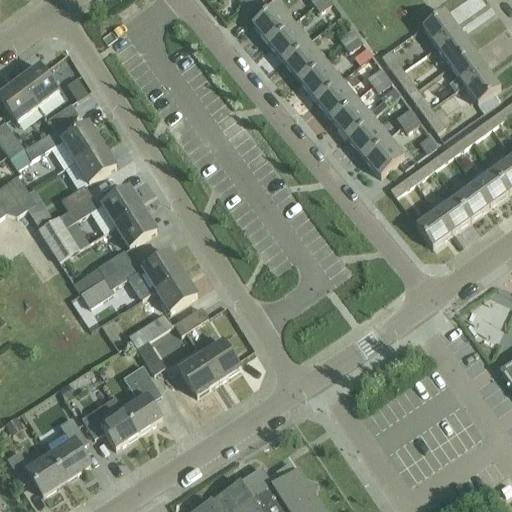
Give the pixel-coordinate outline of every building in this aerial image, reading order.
[(245,16),(260,5),(256,0),(238,0),(236,2),(245,16)] [(315,12),(328,3),(325,0),(317,0),(310,6),(315,12)] [(333,10),(328,3),(315,12),(320,19),(333,10)] [(269,50),(292,31),(275,11),(252,31),(269,50)] [(436,54),(459,38),(445,18),(422,35),(436,54)] [(292,31),(269,50),(285,70),(308,50),(292,31)] [(344,52),(357,43),(352,36),(339,45),(344,52)] [(459,38),(436,54),(450,74),(473,57),(459,38)] [(362,50),(357,43),(344,52),(349,59),(362,50)] [(324,69),(308,50),(285,70),(301,89),(324,69)] [(366,55),(353,64),(359,72),(371,63),(366,55)] [(473,57),(450,74),(457,83),(449,89),(455,98),(487,76),(473,57)] [(396,83),(404,77),(390,58),(382,64),(396,83)] [(324,69),(301,89),(316,108),(340,88),(324,69)] [(40,74),(19,89),(38,114),(58,99),(40,74)] [(374,93),(386,84),(381,76),(368,85),(374,93)] [(501,96),(487,76),(455,98),(461,106),(469,100),(477,112),(480,111),(485,118),(501,106),(496,99),(501,96)] [(417,97),(404,77),(396,83),(410,102),(417,97)] [(76,84),(67,91),(77,106),(86,100),(76,84)] [(391,91),(386,84),(374,93),(379,100),(391,91)] [(356,107),(340,88),(316,108),(332,127),(356,107)] [(38,114),(19,89),(0,103),(0,106),(17,130),(38,114)] [(426,91),(417,97),(422,103),(430,97),(426,91)] [(383,105),(371,115),(375,121),(400,102),(393,93),(381,102),(383,105)] [(422,103),(417,97),(410,102),(424,121),(431,116),(422,103)] [(356,107),(332,127),(349,146),(372,127),(356,107)] [(55,138),(73,126),(79,123),(72,111),(47,127),(55,138)] [(510,122),(505,115),(486,128),(491,136),(510,122)] [(431,116),(424,121),(437,140),(445,135),(431,116)] [(403,133),(415,124),(410,117),(398,126),(403,133)] [(421,131),(415,124),(403,133),(408,140),(421,131)] [(73,126),(55,138),(24,158),(31,168),(32,170),(60,153),(59,151),(61,149),(76,171),(103,154),(89,132),(80,138),(73,126)] [(372,127),(349,146),(364,165),(388,146),(372,127)] [(486,128),(467,142),(472,149),(491,136),(486,128)] [(0,152),(10,166),(11,165),(23,157),(24,156),(4,130),(0,132),(0,152)] [(430,140),(420,148),(429,160),(439,152),(430,140)] [(472,149),(467,142),(448,156),(453,163),(472,149)] [(388,146),(364,165),(381,185),(404,165),(388,146)] [(103,154),(76,171),(89,192),(116,174),(103,154)] [(448,156),(428,169),(434,177),(453,163),(448,156)] [(24,158),(23,157),(11,165),(19,177),(31,168),(24,158)] [(511,164),(492,177),(509,200),(511,197),(511,164)] [(428,169),(409,183),(415,191),(434,177),(428,169)] [(509,200),(492,177),(473,191),(490,214),(509,200)] [(17,182),(0,194),(0,195),(18,222),(36,210),(17,182)] [(415,191),(409,183),(390,197),(396,204),(415,191)] [(473,191),(454,205),(470,228),(490,214),(473,191)] [(66,222),(93,205),(85,192),(61,207),(68,218),(65,220),(66,222)] [(0,195),(0,224),(5,221),(6,220),(17,223),(18,222),(0,195)] [(116,235),(143,217),(129,195),(102,212),(116,235)] [(99,214),(93,205),(66,222),(72,231),(99,214)] [(470,228),(454,205),(435,218),(451,241),(470,228)] [(143,217),(116,235),(131,257),(158,239),(143,217)] [(451,241),(435,218),(415,232),(432,255),(451,241)] [(66,222),(65,220),(51,229),(39,236),(46,247),(66,234),(72,231),(66,222)] [(66,234),(46,247),(53,257),(72,245),(66,234)] [(79,255),(72,245),(53,257),(60,268),(79,255)] [(125,256),(97,274),(105,286),(133,269),(125,256)] [(133,269),(105,286),(112,298),(130,286),(143,308),(157,299),(184,282),(170,260),(143,277),(144,278),(140,280),(133,269)] [(184,282),(157,299),(171,321),(198,303),(184,282)] [(89,294),(81,299),(90,314),(101,307),(92,292),(89,294)] [(174,331),(181,342),(208,325),(201,313),(174,331)] [(116,343),(129,333),(119,320),(106,329),(116,343)] [(137,354),(147,348),(172,332),(165,320),(130,343),(133,348),(137,354)] [(147,348),(137,354),(153,382),(165,375),(147,348)] [(201,362),(219,389),(241,375),(223,348),(201,362)] [(219,389),(201,362),(179,376),(197,403),(219,389)] [(511,370),(500,379),(511,395),(511,370)] [(123,418),(138,442),(162,427),(151,410),(162,403),(143,373),(123,386),(138,409),(123,418)] [(59,398),(65,409),(72,404),(66,394),(59,398)] [(116,407),(83,428),(94,447),(105,440),(116,457),(138,442),(123,418),(116,407)] [(6,432),(10,439),(21,433),(17,425),(6,432)] [(51,464),(66,488),(90,473),(79,456),(88,450),(72,425),(60,433),(71,451),(51,464)] [(66,488),(51,464),(31,476),(19,459),(6,467),(23,493),(32,487),(43,503),(66,488)] [(298,474),(273,490),(263,476),(242,490),(240,487),(201,511),(322,511),(314,500),(316,489),(306,487),(298,474)]
